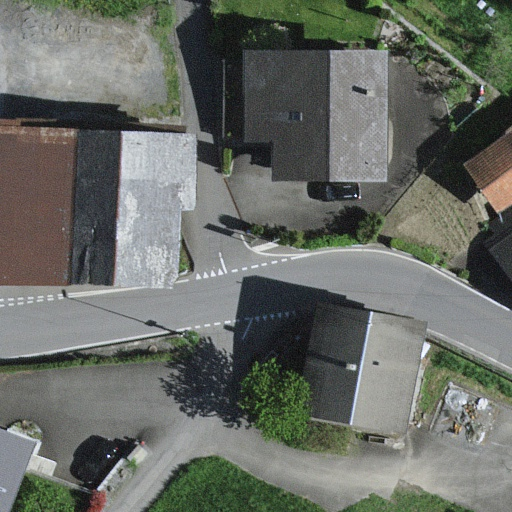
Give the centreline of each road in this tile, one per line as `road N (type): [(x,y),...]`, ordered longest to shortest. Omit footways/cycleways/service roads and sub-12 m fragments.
road 1 (residential): [(233,298),(209,185),(192,0)]
road 2 (tertiary): [(511,332),(443,296),(399,285),(343,281),(254,295)]
road 3 (residential): [(123,511),(196,421),(252,318),(254,295)]
road 4 (tertiary): [(233,298),(0,329)]
